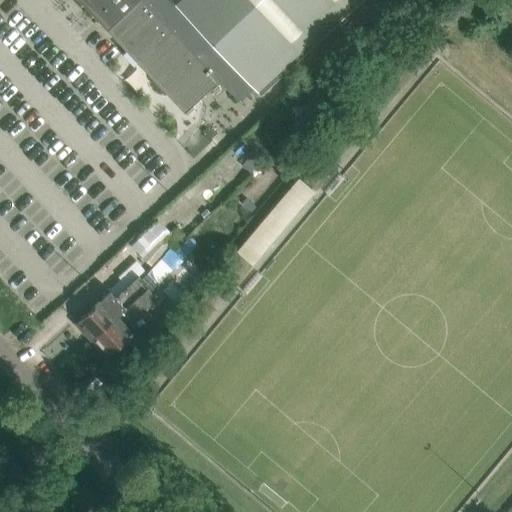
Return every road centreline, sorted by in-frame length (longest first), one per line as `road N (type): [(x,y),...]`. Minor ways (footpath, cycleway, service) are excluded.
road 1 (unclassified): [(100,473),(440,87),(465,74),(511,112)]
road 2 (unclassified): [(100,473),(0,359)]
